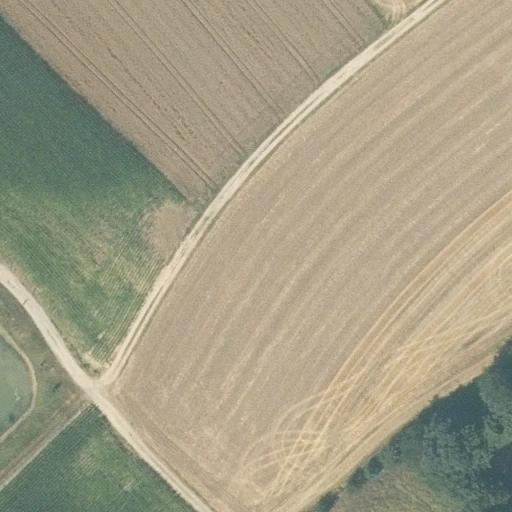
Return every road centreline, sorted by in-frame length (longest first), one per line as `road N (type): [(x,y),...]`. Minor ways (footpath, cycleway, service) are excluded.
road 1 (track): [(441,0),(311,102),(197,234),(94,397)]
road 2 (track): [(94,397),(203,511)]
road 3 (track): [(0,283),(94,397)]
road 4 (track): [(0,483),(94,397)]
